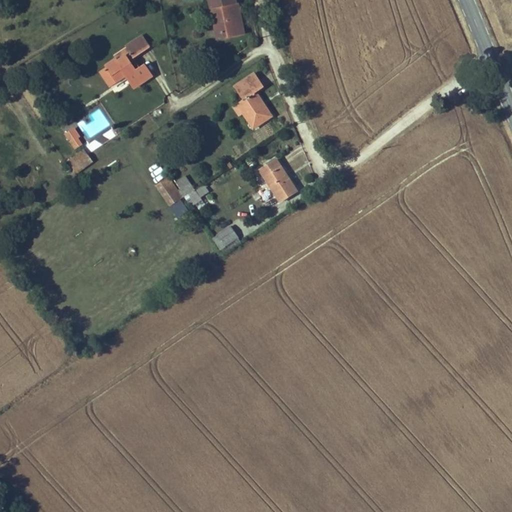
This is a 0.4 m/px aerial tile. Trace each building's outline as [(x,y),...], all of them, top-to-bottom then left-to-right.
[(214,0),(210,1),(221,48),(251,41),(245,16),(242,17),(237,0),(214,0)] [(135,61),(123,70),(120,66),(110,73),(112,76),(105,82),(113,95),(130,84),(138,96),(156,84),(148,72),(142,75),(137,66),(153,55),(145,42),(130,53),(132,57),(135,61)] [(123,70),(135,61),(132,57),(120,66),(123,70)] [(243,104),(249,110),(242,117),(260,138),(277,123),(260,102),(267,97),(261,90),(243,104)] [(85,145),(78,137),(69,143),(76,152),(85,145)] [(90,151),(85,145),(76,152),(81,158),(90,151)] [(284,208),(298,199),(287,182),(288,181),(279,166),(263,177),(284,208)] [(89,177),(84,172),(79,177),(83,182),(89,177)] [(179,208),(166,187),(153,195),(167,216),(179,208)] [(192,201),(182,187),(176,191),(186,205),(192,201)] [(197,208),(192,201),(186,205),(191,212),(197,208)] [(222,259),(238,249),(230,236),(215,247),(222,259)]
